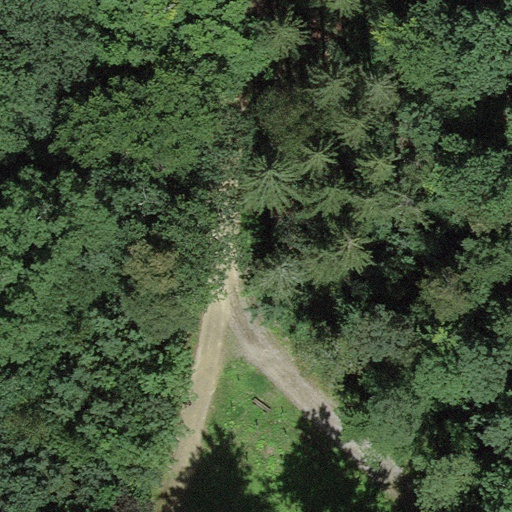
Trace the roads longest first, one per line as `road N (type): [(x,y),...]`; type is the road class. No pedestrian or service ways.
road 1 (track): [(174,511),(248,229),(252,0)]
road 2 (track): [(248,229),(305,409),(348,511)]
